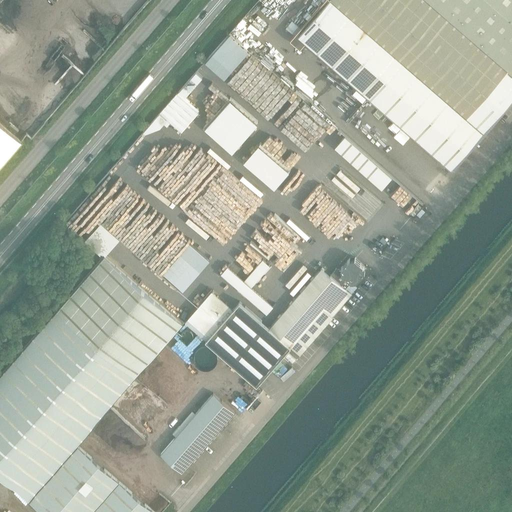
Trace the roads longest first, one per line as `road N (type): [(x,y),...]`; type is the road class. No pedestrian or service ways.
road 1 (unclassified): [(181,511),(511,129)]
road 2 (primary): [(222,0),(0,256)]
road 3 (unknown): [(273,195),(202,134),(148,137),(130,158),(131,177),(214,246),(233,245),(242,235)]
road 4 (unknown): [(448,201),(278,46)]
